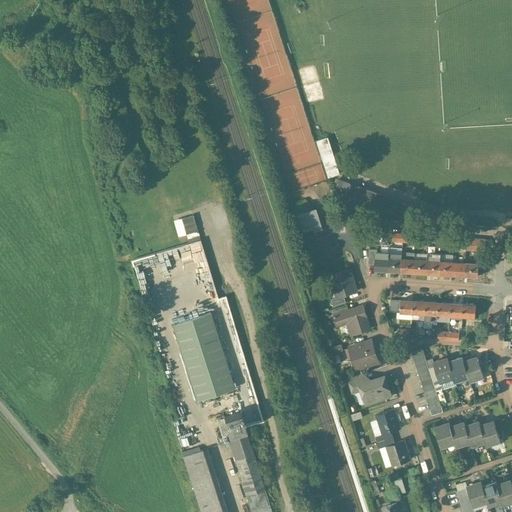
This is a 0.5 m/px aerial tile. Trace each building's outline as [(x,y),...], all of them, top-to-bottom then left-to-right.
[(329,134),(315,138),(326,175),(339,172),(329,134)] [(411,208),(333,180),(327,198),(355,207),(357,201),(407,219),(411,208)] [(188,238),(200,234),(193,211),(173,217),(178,233),(186,231),(188,238)] [(321,227),(316,211),(312,212),(316,224),(311,225),(313,229),(321,227)] [(312,212),(293,218),(296,230),(311,225),(316,224),(312,212)] [(438,235),(431,235),(430,244),(438,245),(438,235)] [(486,237),(468,236),(467,244),(472,249),(486,250),(486,237)] [(377,248),(370,247),(369,263),(376,263),(376,250),(377,250),(377,248)] [(377,250),(376,250),(376,263),(375,268),(388,269),(389,251),(377,250)] [(415,251),(402,250),(402,252),(401,270),(414,271),(415,257),(415,251)] [(402,252),(389,251),(388,269),(401,270),(402,252)] [(441,252),(428,251),(427,258),(427,272),(439,272),(440,259),(441,252)] [(427,258),(415,257),(414,271),(427,272),(427,258)] [(453,260),(440,259),(439,272),(452,273),(453,260)] [(466,260),(453,260),(452,273),(465,274),(466,260)] [(479,261),(466,260),(465,274),(478,275),(479,261)] [(350,267),(330,274),(337,296),(344,294),(357,289),(350,267)] [(344,294),(337,296),(331,297),(334,304),(346,300),(344,294)] [(401,298),(391,298),(390,309),(400,310),(401,298)] [(414,299),(401,298),(400,310),(413,311),(414,299)] [(426,299),(414,299),(413,311),(425,312),(426,299)] [(439,300),(426,299),(425,312),(425,319),(431,319),(431,318),(437,319),(439,300)] [(451,301),(439,300),(437,319),(450,319),(450,313),(451,301)] [(463,302),(451,301),(450,313),(463,314),(463,302)] [(476,303),(463,302),(463,314),(475,315),(476,303)] [(347,303),(332,308),(334,313),(349,309),(347,303)] [(349,309),(334,313),(334,314),(335,315),(336,315),(339,324),(349,321),(352,332),(369,326),(362,304),(349,309)] [(210,310),(172,322),(196,398),(234,386),(210,310)] [(373,337),(349,345),(355,364),(369,359),(370,363),(380,360),(373,337)] [(341,341),(329,345),(331,352),(343,348),(341,341)] [(423,346),(411,349),(413,355),(425,351),(423,346)] [(425,351),(413,355),(415,361),(426,357),(425,351)] [(464,359),(469,375),(468,375),(469,378),(483,374),(477,355),(464,359)] [(432,356),(427,358),(428,363),(429,366),(435,364),(434,361),(432,356)] [(448,356),(434,361),(435,364),(440,380),(441,379),(443,387),(456,383),(455,379),(449,360),(448,356)] [(463,356),(449,360),(455,379),(468,375),(469,375),(464,359),(463,356)] [(426,357),(415,361),(417,367),(428,363),(427,358),(426,357)] [(428,363),(417,367),(418,373),(430,369),(429,366),(428,363)] [(430,369),(418,373),(420,379),(432,375),(430,369)] [(361,372),(349,376),(353,389),(362,387),(361,382),(364,381),(361,372)] [(364,381),(361,382),(362,387),(367,401),(391,393),(385,374),(364,381)] [(432,375),(420,379),(422,385),(434,381),(432,375)] [(434,381),(422,385),(424,391),(436,387),(434,381)] [(436,387),(424,391),(426,396),(438,393),(436,387)] [(438,393),(426,396),(428,402),(440,398),(438,393)] [(440,398),(428,402),(430,408),(441,404),(440,398)] [(441,404),(430,408),(432,414),(443,410),(441,404)] [(395,407),(376,413),(382,432),(382,433),(391,430),(401,426),(395,407)] [(250,441),(245,426),(243,417),(244,417),(243,415),(242,415),(240,410),(223,415),(224,418),(222,419),(245,490),(247,490),(248,493),(265,488),(260,472),(261,471),(259,464),(257,464),(252,449),(254,448),(251,441),(250,441)] [(480,423),(480,424),(485,439),(486,443),(500,438),(494,419),(480,423)] [(451,424),(451,425),(455,440),(456,444),(470,440),(470,439),(465,424),(466,424),(464,420),(451,424)] [(466,424),(465,424),(470,439),(470,440),(471,443),(485,439),(480,424),(480,423),(479,420),(466,424)] [(450,421),(436,425),(442,444),(455,440),(451,425),(451,424),(450,421)] [(391,430),(382,433),(382,432),(376,434),(378,440),(393,435),(391,430)] [(393,435),(378,440),(380,446),(386,444),(395,441),(393,435)] [(395,441),(386,444),(392,463),(411,457),(405,438),(395,441)] [(222,511),(202,447),(182,454),(201,511),(222,511)] [(402,475),(394,477),(399,492),(406,490),(402,475)] [(390,476),(378,481),(381,487),(392,482),(390,476)] [(498,483),(497,483),(503,498),(502,498),(503,502),(511,498),(511,480),(511,478),(498,483)] [(483,483),(482,479),(467,484),(468,485),(470,491),(472,497),(474,503),(487,499),(488,498),(483,484),(483,483)] [(498,483),(497,479),(483,483),(483,484),(488,498),(487,499),(489,503),(502,498),(503,498),(497,483),(498,483)] [(468,485),(456,489),(458,495),(470,491),(468,485)] [(272,511),(265,488),(248,493),(250,499),(248,500),(251,511),(272,511)] [(470,491),(458,495),(460,501),(472,497),(470,491)] [(472,497),(460,501),(462,507),(474,503),(472,497)] [(400,511),(397,500),(381,505),(383,511),(400,511)] [(474,503),(462,507),(463,511),(465,511),(476,509),(474,503)]
